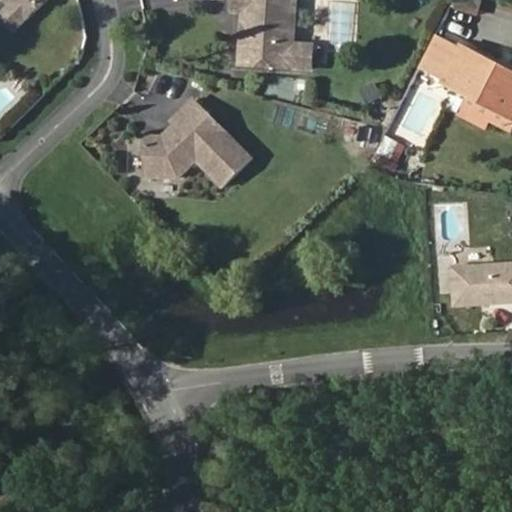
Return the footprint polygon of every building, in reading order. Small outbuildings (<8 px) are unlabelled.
[(4,0),(16,13),(29,0),(4,0)] [(247,40),(260,41),(259,60),(308,63),(309,43),(297,42),(300,1),(299,0),(229,0),(229,6),(249,8),(247,40)] [(460,0),(458,8),(479,15),(483,1),(479,0),(460,0)] [(511,71),(506,69),(504,73),(433,37),(419,62),(450,77),(443,87),(471,100),(511,118),(511,71)] [(377,91),(371,80),(359,86),(366,97),(377,91)] [(192,151),(218,178),(247,150),(190,91),(168,112),(171,116),(174,119),(165,128),(141,128),(141,169),(174,169),(192,151)] [(511,119),(511,118),(471,100),(463,118),(490,131),(494,122),(508,128),(511,119)] [(171,116),(158,128),(165,128),(174,119),(171,116)] [(389,136),(375,163),(397,174),(411,148),(389,136)] [(511,294),(511,254),(452,260),(455,299),(511,294)]
